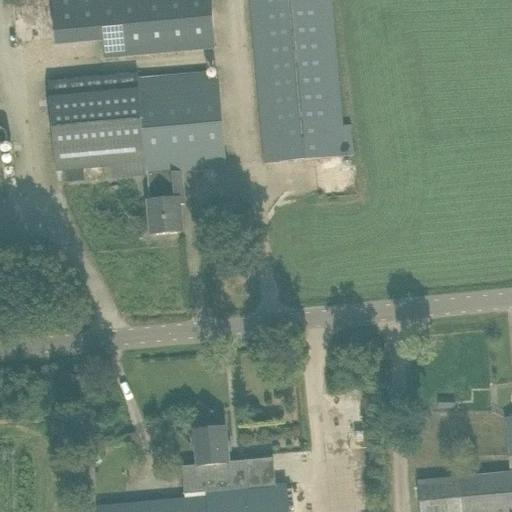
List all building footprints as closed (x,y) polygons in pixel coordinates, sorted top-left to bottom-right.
[(215,49),(210,0),(97,0),(103,60),(215,49)] [(343,126),(335,32),(331,0),(249,0),(265,165),(354,157),(351,126),(343,126)] [(137,75),(48,83),(49,98),(54,152),(56,172),(145,163),(146,175),(147,175),(149,202),(148,203),(151,236),(181,234),(178,207),(184,206),(181,171),(225,167),(218,82),(139,90),(137,75)] [(82,169),(67,171),(68,181),(83,180),(82,169)] [(440,399),(439,409),(454,410),(455,400),(440,399)] [(183,495),(183,496),(206,494),(247,489),(245,469),(236,469),(236,463),(228,464),(226,445),(229,445),(228,440),(226,440),(224,429),(195,432),(198,467),(196,467),(197,473),(184,475),(186,494),(183,495)] [(98,448),(81,449),(82,461),(99,460),(98,448)] [(511,511),(511,473),(417,483),(420,511),(511,511)] [(98,509),(98,511),(288,511),(286,486),(247,489),(206,494),(207,498),(98,509)]
